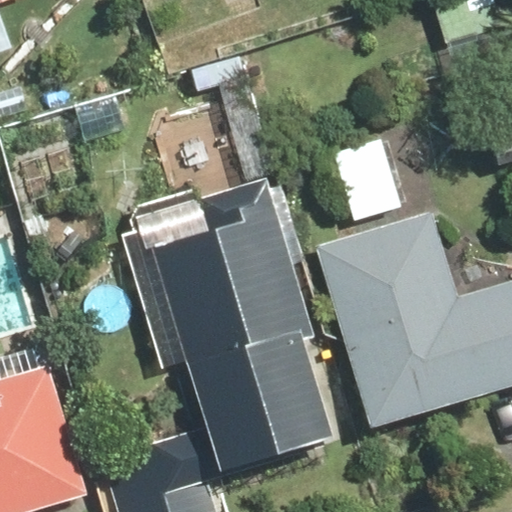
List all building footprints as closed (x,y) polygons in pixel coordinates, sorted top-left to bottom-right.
[(0,0),(0,55),(11,51),(0,20),(0,0)] [(495,0),(441,0),(429,5),(452,66),(511,44),(495,0)] [(380,142),(330,156),(349,226),(399,212),(380,142)] [(294,335),(309,331),(262,182),(200,201),(208,226),(123,253),(162,374),(181,368),(201,433),(101,465),(115,511),(225,511),(213,474),(326,438),(294,335)] [(431,213),(311,247),(366,432),(511,388),(511,281),(455,298),(431,213)] [(43,350),(0,361),(0,511),(38,511),(83,501),(43,350)]
